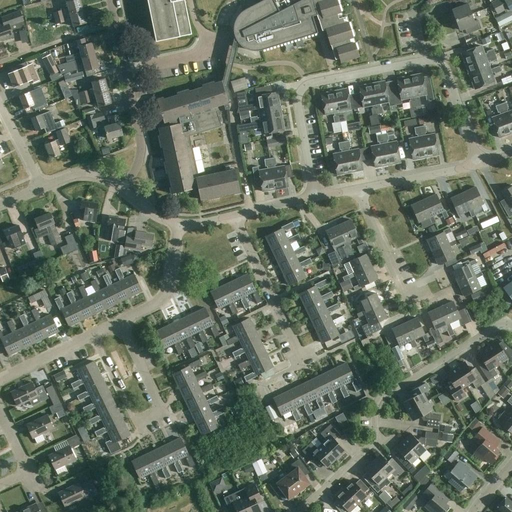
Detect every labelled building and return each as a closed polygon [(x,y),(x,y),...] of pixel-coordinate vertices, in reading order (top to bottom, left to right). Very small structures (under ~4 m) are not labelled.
[(48,19),(83,11),(79,0),(74,0),(67,2),(68,8),(47,14),(48,19)] [(191,34),(184,0),(147,0),(155,41),(191,34)] [(243,12),(241,13),(240,15),(238,16),(237,18),(236,20),(235,22),(234,24),(234,26),(234,28),(234,31),(233,31),(233,33),(234,33),(238,42),(237,43),(239,44),(241,46),(242,47),(244,48),(246,49),(248,50),(250,51),(253,51),(255,51),(257,51),(259,51),(261,50),(262,51),(318,33),(312,17),(317,15),(318,20),(322,31),(325,30),(330,45),(335,60),(339,59),(341,63),(359,57),(346,17),(342,18),(336,0),(265,0),(245,10),(243,12)] [(455,21),(471,15),(469,8),(472,6),(470,0),(461,0),(455,3),(457,8),(451,10),(455,21)] [(511,9),(511,0),(499,0),(494,3),(500,13),(511,7),(511,9)] [(2,20),(0,20),(0,40),(5,39),(5,40),(13,37),(9,26),(23,21),(20,11),(1,18),(2,20)] [(83,11),(48,19),(46,20),(48,26),(71,19),(73,27),(86,23),(83,11)] [(507,13),(495,19),(499,26),(511,21),(507,13)] [(471,15),(455,21),(459,31),(464,29),(466,35),(481,29),(478,20),(474,22),(471,15)] [(483,46),(490,43),(487,37),(481,40),(483,46)] [(77,48),(79,48),(80,53),(65,57),(66,63),(95,56),(92,43),(88,44),(87,39),(75,42),(77,48)] [(466,66),(495,55),(493,50),(486,52),(487,54),(484,55),(481,46),(461,54),(466,66)] [(50,55),(42,59),(51,75),(59,71),(50,55)] [(470,78),(490,70),(487,62),(490,61),(490,63),(497,60),(495,55),(466,66),(470,78)] [(95,56),(66,63),(68,69),(83,64),(85,72),(99,68),(95,56)] [(23,84),(33,80),(25,63),(16,66),(18,70),(8,74),(13,88),(23,84)] [(490,70),(470,78),(474,90),(494,82),(491,74),(494,73),(494,74),(501,72),(499,67),(490,70)] [(64,75),(65,82),(84,78),(82,71),(69,75),(69,74),(64,75)] [(431,86),(425,88),(422,74),(409,77),(415,107),(421,106),(420,99),(418,99),(418,97),(425,95),(426,102),(434,100),(431,86)] [(393,94),(395,106),(402,104),(401,100),(410,98),(410,101),(409,101),(410,108),(415,107),(409,77),(397,79),(399,93),(393,94)] [(245,78),(231,82),(234,93),(248,88),(245,78)] [(74,101),(75,100),(108,92),(105,79),(92,82),(93,89),(78,93),(77,90),(68,89),(69,90),(69,91),(74,101)] [(222,85),(221,82),(214,84),(214,82),(157,100),(166,127),(159,128),(161,135),(159,136),(160,141),(171,194),(195,189),(194,186),(198,186),(200,199),(208,198),(208,199),(240,192),(235,169),(198,177),(189,136),(222,126),(217,112),(230,108),(228,103),(233,102),(229,90),(224,92),(222,85)] [(372,84),(378,115),(383,114),(382,107),(380,107),(380,104),(388,103),(389,107),(395,106),(393,94),(387,95),(384,82),(372,84)] [(378,115),(372,84),(359,87),(363,108),(372,106),(372,109),(371,109),(372,116),(378,115)] [(260,87),(262,96),(272,94),(271,85),(260,87)] [(47,94),(44,87),(29,93),(29,92),(19,96),(25,109),(34,105),(32,100),(47,94)] [(334,92),(340,122),(345,121),(344,114),(342,115),(342,112),(350,110),(346,89),(334,92)] [(66,98),(71,96),(69,91),(69,90),(63,92),(66,98)] [(111,104),(108,92),(75,100),(77,106),(97,101),(99,108),(111,104)] [(340,122),(334,92),(321,94),(325,115),(334,113),(334,116),(333,116),(334,124),(332,124),(334,133),(342,132),(340,122)] [(258,109),(279,105),(277,93),(256,97),(258,105),(255,106),(255,104),(248,106),(249,111),(258,109)] [(500,105),(511,134),(511,133),(511,110),(508,113),(507,110),(508,109),(506,103),(500,105)] [(251,123),(282,118),(279,105),(258,109),(260,118),(257,118),(257,117),(250,118),(251,123)] [(511,134),(500,105),(495,107),(498,113),(499,113),(500,115),(492,118),(499,138),(511,134)] [(83,117),(95,114),(93,107),(81,111),(83,117)] [(36,132),(44,129),(46,134),(62,127),(60,121),(55,123),(50,111),(31,119),(33,125),(31,126),(33,133),(36,132)] [(240,120),(250,118),(249,111),(239,113),(240,120)] [(102,113),(93,115),(95,122),(104,119),(102,113)] [(122,135),(119,124),(120,123),(118,114),(108,117),(110,126),(105,127),(109,139),(122,135)] [(378,115),(372,116),(369,117),(371,125),(379,124),(378,115)] [(282,118),(251,123),(252,129),(259,128),(259,126),(261,126),(263,134),(284,131),(282,118)] [(368,128),(369,134),(381,132),(380,126),(380,125),(368,128)] [(419,127),(425,158),(438,155),(434,134),(425,136),(425,133),(426,133),(425,126),(419,127)] [(425,158),(419,127),(414,128),(415,135),(417,135),(417,138),(409,140),(413,160),(425,158)] [(55,132),(58,140),(45,145),(50,159),(60,155),(58,147),(71,142),(66,128),(55,132)] [(381,135),(388,165),(400,163),(396,142),(387,144),(387,141),(388,141),(387,134),(381,135)] [(388,165),(381,135),(376,136),(377,143),(379,143),(379,145),(371,147),(375,168),(388,165)] [(275,147),(274,139),(266,140),(267,148),(275,147)] [(344,142),(350,173),(362,170),(358,150),(349,151),(349,149),(350,148),(349,141),(344,142)] [(350,173),(344,142),(338,143),(339,150),(341,150),(342,153),(333,155),(337,175),(350,173)] [(269,159),(275,190),(288,187),(284,166),(275,168),(275,165),(276,165),(275,158),(269,159)] [(275,190),(269,159),(264,160),(265,167),(267,167),(267,169),(259,171),(258,167),(252,168),(254,180),(260,178),(262,192),(275,190)] [(511,186),(501,192),(509,205),(504,208),(511,222),(511,186)] [(463,194),(474,217),(475,216),(472,210),(481,206),(483,213),(487,211),(484,204),(483,205),(475,188),(463,194)] [(186,199),(193,213),(202,209),(196,194),(186,199)] [(474,217),(463,194),(450,199),(458,217),(468,212),(471,218),(474,217)] [(423,201),(433,224),(435,223),(432,217),(441,213),(443,220),(447,218),(444,212),(443,212),(436,195),(423,201)] [(80,220),(84,221),(95,222),(98,204),(81,201),(79,213),(81,213),(80,220)] [(433,224),(423,201),(410,206),(418,223),(428,219),(431,225),(433,224)] [(62,242),(50,213),(35,220),(39,230),(45,227),(47,234),(52,246),(62,242)] [(108,217),(106,228),(104,240),(117,242),(119,230),(124,231),(125,220),(108,217)] [(345,243),(347,242),(355,238),(358,244),(362,243),(359,236),(358,237),(350,220),(338,226),(345,243)] [(283,231),(290,228),(295,226),(293,222),(281,228),(282,229),(265,237),(271,250),(288,241),(287,240),(283,231)] [(18,226),(5,231),(12,249),(12,248),(19,245),(20,246),(26,244),(22,236),(23,236),(18,226)] [(345,243),(338,226),(325,231),(333,248),(343,244),(346,250),(350,248),(347,242),(345,243)] [(428,229),(430,235),(436,232),(434,226),(428,229)] [(449,245),(448,244),(444,235),(451,232),(449,229),(442,231),(443,233),(426,240),(432,253),(449,245)] [(465,230),(455,235),(457,240),(467,236),(465,230)] [(140,251),(141,245),(151,247),(153,235),(136,232),(135,238),(126,236),(124,248),(140,251)] [(72,234),(64,237),(71,252),(78,249),(72,234)] [(254,234),(250,237),(255,246),(260,243),(254,234)] [(299,234),(287,240),(288,241),(271,250),(277,262),(294,253),(293,252),(289,243),(300,238),(299,234)] [(449,245),(432,253),(437,265),(454,258),(450,247),(456,245),(454,241),(448,244),(449,245)] [(360,254),(369,250),(366,243),(357,247),(360,254)] [(479,244),(482,250),(480,250),(481,254),(488,251),(484,243),(479,244)] [(480,250),(482,250),(479,244),(468,248),(471,254),(480,250)] [(124,247),(116,246),(114,259),(118,258),(123,256),(124,247)] [(299,249),(293,252),(294,253),(277,262),(283,274),(300,265),(299,264),(295,255),(301,252),(306,250),(304,246),(299,249)] [(319,256),(325,253),(322,247),(315,250),(319,256)] [(36,260),(39,267),(46,264),(40,251),(34,254),(36,260)] [(327,255),(332,266),(341,262),(336,251),(327,255)] [(93,263),(102,261),(100,255),(92,257),(93,263)] [(130,255),(120,259),(124,267),(133,263),(130,255)] [(353,273),(347,276),(343,278),(345,281),(349,279),(355,277),(354,275),(371,267),(365,255),(348,263),(353,273)] [(310,258),(299,264),(300,265),(283,274),(289,286),(306,278),(301,267),(303,266),(303,267),(312,263),(310,258)] [(461,268),(452,272),(457,285),(474,277),(474,275),(470,267),(476,264),(475,260),(469,263),(468,260),(459,264),(461,268)] [(68,272),(73,270),(68,261),(63,264),(68,272)] [(108,267),(110,272),(116,270),(113,264),(108,267)] [(9,266),(0,269),(0,275),(3,282),(14,277),(9,266)] [(354,275),(355,277),(358,285),(353,288),(352,288),(354,292),(360,289),(360,288),(377,280),(371,267),(354,275)] [(123,280),(122,278),(123,278),(119,269),(114,271),(119,282),(121,281),(129,298),(142,292),(133,275),(123,280)] [(83,281),(90,278),(86,272),(80,275),(83,281)] [(474,277),(457,285),(463,297),(480,289),(475,279),(482,276),(480,272),(474,275),(474,277)] [(491,272),(485,275),(490,285),(495,282),(491,272)] [(121,281),(119,282),(112,285),(111,284),(112,283),(107,274),(102,277),(108,287),(109,287),(117,304),(129,298),(121,281)] [(265,300),(262,301),(256,290),(255,291),(247,275),(235,280),(243,297),(245,296),(253,292),(261,308),(267,305),(265,300)] [(353,288),(349,279),(345,281),(339,284),(343,292),(352,288),(353,288)] [(90,282),(93,287),(96,293),(97,293),(105,309),(117,304),(109,287),(108,287),(100,291),(99,289),(100,289),(95,280),(90,282)] [(235,280),(223,286),(231,303),(233,302),(241,298),(242,300),(241,300),(245,309),(250,307),(245,296),(243,297),(235,280)] [(321,299),(321,297),(316,289),(319,288),(328,284),(326,280),(314,285),(315,287),(298,295),(304,307),(321,299)] [(511,280),(503,288),(511,300),(511,280)] [(78,288),(81,293),(84,299),(85,298),(93,315),(105,309),(97,293),(96,293),(88,297),(87,295),(88,295),(83,286),(78,288)] [(233,315),(238,313),(233,302),(231,303),(223,286),(211,292),(219,309),(229,304),(230,306),(229,306),(233,315)] [(61,296),(67,293),(64,288),(58,291),(61,296)] [(484,288),(473,293),(476,302),(488,297),(484,288)] [(66,294),(69,299),(72,305),(73,304),(81,321),(93,315),(85,298),(84,299),(76,303),(75,301),(76,301),(71,291),(66,294)] [(51,302),(46,292),(40,294),(45,305),(51,302)] [(322,301),(329,298),(333,296),(332,292),(321,297),(321,299),(304,307),(310,319),(327,311),(326,309),(322,301)] [(364,314),(381,307),(375,294),(358,302),(363,312),(357,315),(358,319),(364,316),(364,314)] [(280,307),(288,305),(286,296),(278,298),(280,307)] [(60,311),(61,310),(69,327),(81,321),(73,304),(72,305),(64,309),(63,307),(64,306),(59,297),(54,300),(60,311)] [(457,312),(452,302),(440,308),(447,325),(449,324),(457,320),(460,326),(464,325),(461,318),(460,319),(457,312)] [(338,304),(326,309),(327,311),(310,319),(316,331),(333,323),(332,321),(328,313),(339,308),(338,304)] [(364,314),(364,316),(368,324),(362,327),(366,336),(382,329),(379,322),(386,319),(381,307),(364,314)] [(50,315),(40,320),(40,318),(40,317),(36,308),(31,311),(36,322),(38,321),(46,338),(59,332),(50,315)] [(205,308),(193,314),(201,331),(202,330),(211,326),(211,328),(215,336),(219,334),(214,324),(213,325),(205,308)] [(443,342),(438,329),(446,325),(448,328),(446,329),(450,336),(454,334),(449,324),(447,325),(440,308),(427,313),(433,327),(430,329),(437,345),(443,342)] [(457,312),(460,319),(461,318),(468,315),(465,308),(457,312)] [(36,322),(28,325),(27,324),(28,323),(24,314),(19,316),(24,327),(25,327),(33,344),(46,338),(38,321),(36,322)] [(180,320),(189,337),(190,336),(199,332),(199,333),(199,334),(203,343),(207,340),(202,330),(201,331),(193,314),(180,320)] [(345,320),(343,316),(332,321),(333,323),(316,331),(322,344),(339,335),(334,325),(345,320)] [(404,324),(412,341),(413,340),(422,336),(424,343),(428,341),(425,334),(424,335),(416,318),(404,324)] [(228,344),(229,346),(239,341),(238,339),(255,331),(249,319),(232,327),(237,337),(236,338),(235,336),(230,339),(227,340),(228,344)] [(7,322),(12,333),(13,333),(21,350),(33,344),(25,327),(24,327),(16,331),(15,329),(16,329),(12,320),(7,322)] [(168,326),(176,343),(178,342),(187,338),(187,340),(186,340),(191,349),(195,346),(193,342),(190,336),(189,337),(180,320),(168,326)] [(298,320),(291,323),(295,330),(301,328),(298,320)] [(412,341),(404,324),(391,330),(399,347),(410,342),(412,348),(416,346),(413,340),(412,341)] [(179,355),(183,352),(178,342),(176,343),(168,326),(156,332),(164,349),(174,344),(175,345),(174,346),(179,355)] [(13,333),(12,333),(3,337),(2,336),(3,335),(1,331),(0,331),(0,344),(3,343),(9,356),(21,350),(13,333)] [(232,352),(235,358),(239,356),(245,353),(244,351),(261,343),(255,331),(238,339),(239,341),(243,349),(242,350),(241,348),(232,352)] [(228,344),(227,340),(230,339),(227,334),(218,338),(222,346),(228,344)] [(487,347),(498,364),(504,361),(506,364),(511,360),(511,349),(511,348),(504,352),(497,341),(487,347)] [(267,355),(261,343),(244,351),(245,353),(249,361),(248,362),(247,360),(238,365),(241,370),(245,368),(251,365),(250,363),(267,355)] [(404,358),(398,346),(391,349),(397,361),(404,358)] [(498,364),(487,347),(478,354),(484,362),(479,366),(488,380),(497,374),(493,368),(498,364)] [(250,363),(251,365),(255,373),(253,374),(253,373),(244,377),(246,382),(257,377),(256,375),(273,367),(267,355),(250,363)] [(201,364),(199,359),(195,362),(188,365),(189,366),(172,374),(178,386),(195,378),(194,377),(190,368),(192,367),(193,368),(201,364)] [(77,370),(82,379),(82,380),(80,381),(80,380),(71,384),(73,389),(84,384),(101,376),(94,361),(77,370)] [(455,368),(466,385),(472,382),(476,388),(485,383),(475,368),(470,371),(465,362),(455,368)] [(355,379),(354,380),(346,363),(334,369),(342,386),(343,385),(352,381),(353,383),(352,383),(356,392),(360,390),(358,386),(355,379)] [(466,385),(455,368),(446,374),(452,383),(447,386),(456,401),(465,395),(461,389),(466,385)] [(340,387),(341,389),(340,389),(344,398),(348,396),(343,385),(342,386),(334,369),(322,375),(330,392),(331,391),(340,387)] [(53,375),(56,382),(67,377),(64,370),(53,375)] [(207,376),(205,371),(194,377),(195,378),(178,386),(184,399),(201,390),(200,389),(196,380),(198,379),(198,381),(207,376)] [(218,382),(224,379),(221,372),(215,375),(218,382)] [(328,393),(329,395),(328,395),(332,404),(336,402),(337,402),(331,391),(330,392),(322,375),(310,381),(318,398),(319,397),(328,393)] [(433,385),(439,382),(435,375),(430,378),(433,385)] [(88,391),(81,394),(77,396),(79,400),(89,395),(106,386),(101,376),(84,384),(88,391)] [(233,381),(236,387),(243,384),(240,378),(233,381)] [(316,399),(317,400),(316,401),(321,409),(325,407),(319,397),(318,398),(310,381),(298,387),(306,404),(308,403),(316,399)] [(18,407),(30,401),(32,406),(48,398),(42,385),(35,389),(31,383),(11,392),(18,407)] [(408,412),(428,401),(423,392),(429,389),(426,383),(415,389),(418,395),(403,403),(408,412)] [(190,411),(207,402),(206,401),(202,392),(204,391),(205,393),(213,389),(211,384),(200,389),(201,390),(184,399),(190,411)] [(85,412),(95,407),(112,398),(106,386),(89,395),(93,403),(83,408),(85,412)] [(266,387),(260,389),(266,404),(272,401),(266,387)] [(304,405),(305,406),(304,407),(308,415),(311,414),(313,413),(308,403),(306,404),(298,387),(286,392),(294,409),(296,409),(304,405)] [(138,389),(135,392),(133,389),(124,395),(133,409),(146,401),(138,389)] [(292,410),(293,412),(291,412),(296,421),(301,419),(296,409),(294,409),(286,392),(273,398),(282,415),(292,410)] [(217,396),(206,401),(207,402),(190,411),(196,423),(213,415),(212,413),(208,405),(210,404),(210,405),(219,400),(217,396)] [(511,433),(511,396),(507,401),(511,405),(511,411),(501,424),(511,433)] [(95,422),(101,419),(118,410),(112,398),(95,407),(99,415),(93,418),(89,420),(91,424),(95,422)] [(428,401),(408,412),(413,421),(423,416),(426,421),(427,421),(426,427),(439,429),(441,416),(432,414),(430,412),(433,410),(428,401)] [(43,417),(47,415),(52,413),(52,415),(63,409),(60,402),(40,412),(43,417)] [(454,406),(458,412),(463,409),(459,403),(454,406)] [(272,405),(266,407),(271,419),(277,417),(272,405)] [(217,417),(225,413),(223,408),(218,410),(212,413),(213,415),(196,423),(202,435),(219,427),(214,417),(216,416),(217,417)] [(97,436),(107,431),(124,422),(118,410),(101,419),(105,427),(95,432),(97,436)] [(47,415),(43,417),(26,425),(33,439),(54,429),(47,415)] [(105,443),(107,447),(111,454),(121,449),(118,441),(130,435),(124,422),(107,431),(112,440),(110,441),(110,440),(105,443)] [(322,444),(336,459),(345,451),(334,440),(340,435),(330,424),(321,433),(326,440),(322,444)] [(80,435),(86,432),(83,426),(77,429),(80,435)] [(491,464),(501,452),(495,447),(499,442),(482,427),(473,438),(481,445),(474,453),(483,461),(485,459),(491,464)] [(403,441),(419,457),(426,450),(424,448),(427,446),(436,447),(438,434),(426,432),(425,438),(423,438),(419,442),(411,433),(403,441)] [(441,441),(452,443),(453,435),(442,433),(441,441)] [(76,460),(71,449),(81,444),(77,435),(66,439),(69,446),(48,456),(55,470),(76,460)] [(190,454),(189,454),(181,438),(168,444),(177,461),(178,460),(187,456),(188,458),(186,458),(190,467),(196,465),(190,454)] [(419,457),(403,441),(396,448),(407,460),(403,464),(411,473),(416,469),(411,464),(419,457)] [(336,459),(322,444),(317,448),(311,442),(302,451),(312,461),(317,456),(327,467),(336,459)] [(156,450),(165,467),(166,466),(175,462),(176,463),(174,464),(179,473),(184,470),(181,466),(178,460),(177,461),(168,444),(156,450)] [(452,447),(443,456),(451,463),(459,453),(452,447)] [(144,456),(153,472),(154,472),(163,468),(163,469),(162,470),(166,479),(171,476),(169,472),(166,466),(165,467),(156,450),(144,456)] [(289,453),(293,459),(298,455),(294,450),(289,453)] [(372,462),(386,477),(394,470),(399,475),(404,471),(392,458),(387,462),(380,455),(372,462)] [(150,473),(151,475),(150,476),(157,491),(160,490),(157,483),(159,482),(154,472),(153,472),(144,456),(132,462),(140,479),(150,473)] [(267,472),(261,459),(252,463),(257,476),(267,472)] [(287,475),(299,491),(310,483),(303,474),(308,471),(299,459),(290,465),(294,470),(287,475)] [(386,477),(372,462),(364,470),(371,477),(367,481),(377,493),(385,485),(381,481),(386,477)] [(472,479),(475,475),(459,462),(450,472),(454,475),(449,481),(461,491),(466,486),(468,487),(474,481),(472,479)] [(253,471),(250,465),(243,468),(246,474),(253,471)] [(419,483),(430,470),(426,465),(413,477),(419,483)] [(299,491),(287,475),(280,480),(277,476),(268,482),(277,494),(282,490),(288,499),(299,491)] [(398,483),(403,489),(412,482),(408,476),(398,483)] [(426,477),(418,486),(421,489),(429,479),(426,477)] [(80,485),(79,483),(59,493),(65,507),(86,497),(86,499),(98,494),(92,480),(80,485)] [(344,489),(358,504),(367,495),(364,493),(368,489),(360,480),(355,484),(353,481),(344,489)] [(209,484),(213,493),(219,490),(215,481),(209,484)] [(242,498),(248,511),(260,511),(261,511),(256,502),(262,500),(254,484),(245,488),(248,495),(242,498)] [(431,511),(446,511),(450,508),(438,498),(442,493),(431,484),(423,493),(430,500),(425,506),(431,511)] [(388,488),(381,493),(386,500),(392,495),(388,488)] [(349,511),(358,504),(344,489),(335,497),(338,500),(334,504),(340,511),(343,511),(347,509),(348,511),(349,511)] [(248,511),(242,498),(237,501),(233,493),(224,498),(230,511),(235,511),(236,511),(248,511)] [(414,493),(403,506),(408,510),(415,503),(413,501),(417,497),(414,493)] [(400,501),(396,497),(391,501),(390,500),(386,503),(392,509),(400,501)] [(511,511),(511,502),(506,497),(497,508),(502,511),(511,511)] [(271,499),(266,501),(271,511),(275,509),(271,499)] [(28,508),(18,511),(46,511),(45,508),(39,511),(35,501),(27,505),(28,508)]
